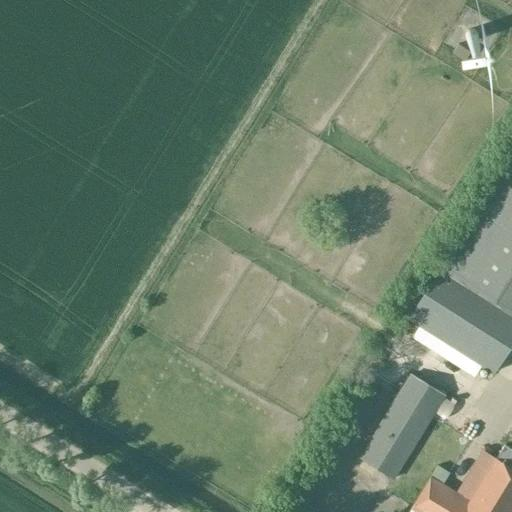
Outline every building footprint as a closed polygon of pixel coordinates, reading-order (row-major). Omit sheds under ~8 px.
[(467,41),(470,42),(472,41),(474,40),(476,37),(476,35),(476,32),(474,30),(472,29),(470,28),(467,29),(465,30),(464,33),(463,35),(464,38),(465,40),(467,41)] [(463,60),(465,57),(469,51),(456,44),(451,52),(463,60)] [(434,263),(400,315),(492,373),(511,341),(511,152),(439,267),(434,263)] [(408,373),(397,367),(390,379),(400,386),(356,457),(392,479),(444,394),(408,373)] [(507,511),(511,506),(511,469),(506,465),(511,455),(511,449),(504,444),(495,458),(480,449),(454,492),(430,477),(411,508),(417,511),(507,511)]
